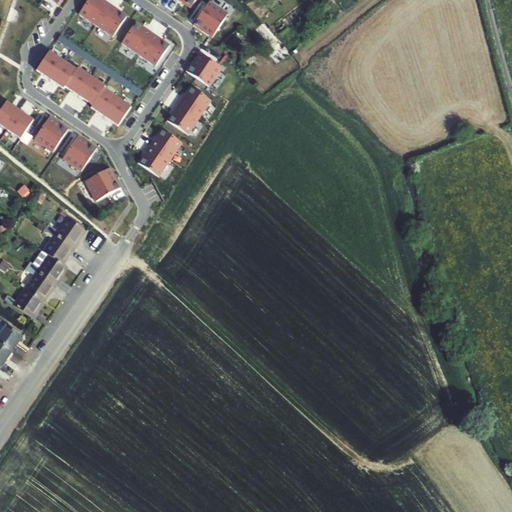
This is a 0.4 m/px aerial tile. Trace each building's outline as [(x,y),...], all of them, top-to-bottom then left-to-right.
[(95,26),(110,5),(101,0),(88,0),(78,15),(95,26)] [(177,0),(185,5),(186,3),(191,7),(190,8),(190,9),(195,0),(177,0)] [(209,2),(193,26),(199,30),(201,28),(212,36),(211,38),(212,39),(227,15),(209,2)] [(121,13),(110,5),(95,26),(112,38),(127,17),(126,17),(125,18),(120,15),(121,13)] [(33,16),(16,42),(29,50),(46,25),(33,16)] [(138,55),(152,34),(141,27),(139,28),(134,25),(136,23),(135,23),(121,44),(138,55)] [(201,28),(199,30),(211,38),(212,36),(201,28)] [(164,42),(152,34),(138,55),(155,67),(169,46),(168,48),(162,44),(164,42)] [(74,45),(60,36),(57,41),(70,50),(74,45)] [(87,54),(74,45),(70,50),(84,60),(87,54)] [(41,75),(50,80),(63,61),(49,52),(36,71),(41,75)] [(198,53),(198,54),(200,55),(192,67),(190,65),(185,72),(209,88),(222,69),(198,53)] [(87,54),(84,60),(97,69),(101,64),(87,54)] [(198,54),(190,65),(192,67),(200,55),(198,54)] [(76,71),(63,61),(50,80),(63,90),(65,88),(76,71)] [(115,73),(101,64),(97,69),(111,78),(115,73)] [(76,71),(65,88),(70,91),(78,97),(91,78),(78,69),(76,71)] [(122,78),(115,73),(111,78),(125,87),(128,82),(122,78)] [(91,78),(78,97),(92,106),(104,89),(105,87),(91,78)] [(142,92),(128,82),(125,87),(138,97),(142,92)] [(186,93),(178,105),(199,119),(211,102),(190,88),(191,89),(188,94),(186,93)] [(117,99),(104,89),(92,106),(91,108),(104,118),(117,99)] [(131,108),(117,99),(104,118),(118,127),(131,108)] [(6,102),(0,111),(0,125),(7,131),(20,112),(6,102)] [(199,119),(178,105),(170,116),(172,117),(169,122),(167,121),(167,122),(188,136),(199,119)] [(20,112),(7,131),(20,140),(33,121),(28,117),(20,112)] [(49,116),(48,116),(32,139),(51,152),(67,129),(60,124),(59,126),(47,118),(49,116)] [(60,124),(49,116),(47,118),(59,126),(60,124)] [(157,135),(149,147),(170,161),(182,144),(161,130),(162,132),(159,137),(157,135)] [(77,135),(76,135),(61,158),(79,171),(95,148),(88,143),(87,145),(76,137),(77,135)] [(88,143),(77,135),(76,137),(87,145),(88,143)] [(170,161),(149,147),(141,159),(143,160),(140,165),(138,164),(159,178),(170,161)] [(107,169),(109,168),(84,181),(95,201),(120,188),(116,180),(114,181),(107,169)] [(116,180),(109,168),(107,169),(114,181),(116,180)] [(45,225),(43,229),(74,250),(77,245),(74,243),(84,229),(66,217),(56,233),(45,225)] [(74,250),(43,229),(39,234),(50,241),(42,253),(45,255),(59,265),(65,256),(69,258),(74,250)] [(38,250),(26,268),(56,288),(60,282),(57,280),(65,269),(59,265),(45,255),(42,253),(38,250)] [(30,276),(22,289),(41,302),(47,292),(51,295),(56,288),(26,268),(23,272),(30,276)] [(41,302),(22,289),(14,302),(6,296),(3,300),(33,321),(38,313),(35,311),(41,302)] [(2,326),(0,329),(0,342),(11,350),(19,338),(2,326)] [(0,342),(0,362),(2,363),(11,350),(0,342)]
